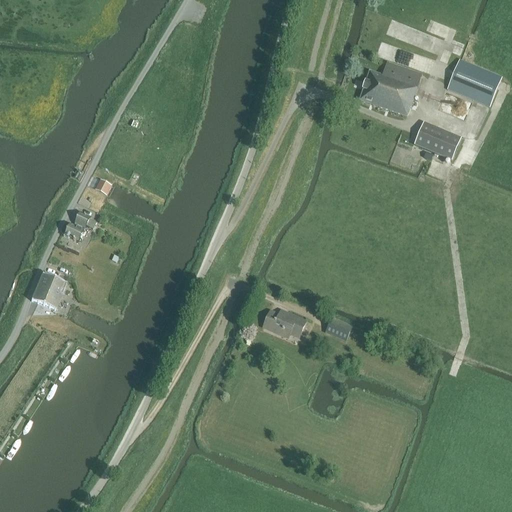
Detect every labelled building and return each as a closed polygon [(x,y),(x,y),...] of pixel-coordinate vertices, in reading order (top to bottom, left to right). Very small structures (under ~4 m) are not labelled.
[(393,16),(388,30),(425,43),(427,37),(435,40),(433,47),(441,50),(447,34),(393,16)] [(381,40),(381,51),(397,52),(397,41),(381,40)] [(412,108),(423,74),(388,61),(383,76),(369,71),(359,101),(408,117),(411,107),(412,108)] [(490,108),(502,79),(461,61),(448,91),(490,108)] [(415,146),(452,161),(462,139),(425,124),(415,146)] [(426,153),(424,159),(431,162),(434,156),(426,153)] [(111,187),(101,181),(96,190),(107,196),(111,187)] [(80,213),(75,224),(76,224),(74,227),(70,225),(65,236),(79,243),(85,232),(84,232),(85,229),(86,229),(87,228),(93,231),(97,223),(90,220),(91,219),(80,213)] [(115,257),(123,259),(125,253),(117,251),(115,257)] [(32,302),(56,312),(67,286),(66,285),(68,279),(59,275),(57,282),(43,276),(32,302)] [(284,318),(271,312),(264,328),(282,337),(284,332),(300,339),(307,323),(286,314),(284,318)] [(347,343),(352,329),(331,320),(326,334),(347,343)]
